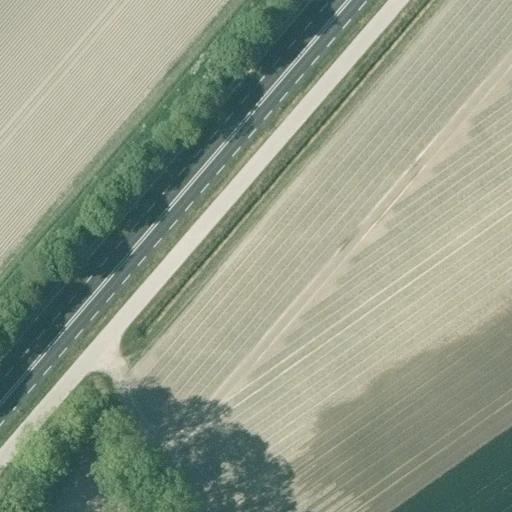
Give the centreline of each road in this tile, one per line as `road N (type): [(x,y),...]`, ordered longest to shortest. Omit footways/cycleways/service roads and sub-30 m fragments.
road 1 (unclassified): [(0,463),(402,0)]
road 2 (primary): [(0,405),(350,0)]
